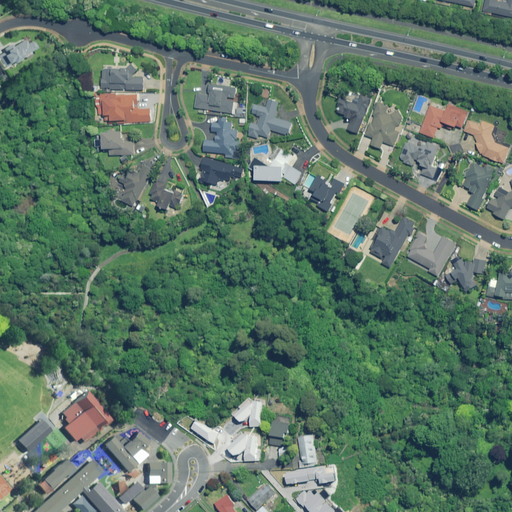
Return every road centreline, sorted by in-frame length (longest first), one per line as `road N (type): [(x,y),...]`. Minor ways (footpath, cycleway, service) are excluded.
road 1 (residential): [(306,81),(312,117),(347,160),(511,243)]
road 2 (primary): [(324,23),(511,65)]
road 3 (primary): [(511,83),(326,38)]
road 4 (residential): [(176,52),(49,23),(0,28)]
road 5 (primary): [(308,35),(165,0)]
road 6 (residential): [(306,81),(176,52)]
